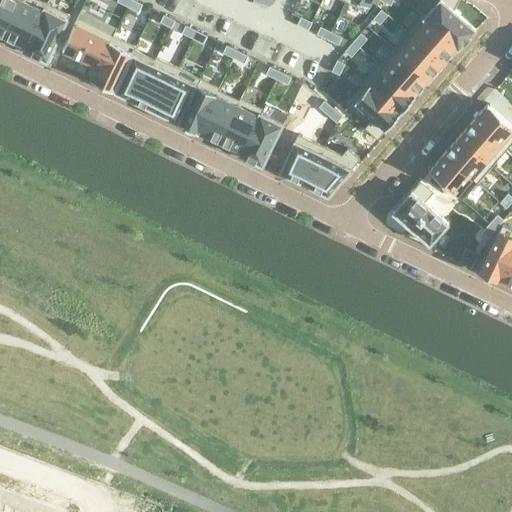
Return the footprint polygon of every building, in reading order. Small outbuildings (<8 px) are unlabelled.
[(0,0),(0,34),(4,37),(22,0),(0,0)] [(40,0),(22,0),(4,37),(25,47),(26,48),(47,3),(40,0)] [(130,0),(128,6),(138,12),(142,4),(133,0),(130,0)] [(346,0),(346,2),(366,12),(371,0),(346,0)] [(439,0),(425,17),(424,18),(458,47),(457,48),(459,49),(459,48),(476,30),(454,10),(458,0),(439,0)] [(25,47),(24,49),(25,50),(47,61),(70,14),(48,4),(47,3),(26,48),(25,47)] [(382,9),(374,18),(379,23),(387,14),(382,9)] [(81,10),(63,48),(98,65),(99,66),(114,36),(113,36),(101,30),(105,22),(81,10)] [(164,14),(160,22),(171,27),(175,20),(164,14)] [(423,16),(408,33),(443,63),(457,48),(458,47),(424,18),(425,17),(423,16)] [(301,17),(298,24),(308,29),(312,22),(301,17)] [(186,25),(182,32),(193,37),(196,30),(186,25)] [(321,26),(317,33),(328,39),(331,31),(321,26)] [(196,30),(193,37),(203,43),(207,35),(196,30)] [(331,31),(328,39),(338,44),(342,37),(331,31)] [(361,33),(353,42),(359,47),(367,38),(361,33)] [(408,33),(394,49),(429,79),(443,63),(408,33)] [(98,65),(91,80),(114,91),(115,91),(114,90),(134,49),(135,49),(136,46),(135,46),(113,35),(113,36),(114,36),(99,66),(98,65)] [(353,42),(345,50),(351,56),(359,47),(353,42)] [(227,45),(223,52),(234,57),(237,50),(227,45)] [(134,49),(114,90),(115,91),(135,101),(156,59),(155,59),(135,49),(134,49)] [(381,64),(380,65),(415,96),(416,95),(429,79),(394,49),(381,64)] [(237,50),(234,57),(244,63),(248,55),(237,50)] [(156,59),(135,101),(157,111),(178,67),(157,57),(156,56),(155,59),(156,59)] [(337,60),(332,70),(339,74),(344,63),(337,60)] [(378,64),(363,80),(365,82),(366,81),(401,112),(415,96),(416,95),(415,96),(380,65),(381,64),(379,62),(379,63),(378,64)] [(270,66),(266,73),(277,78),(280,71),(270,66)] [(178,67),(157,111),(177,121),(178,122),(200,78),(178,67)] [(280,71),(277,78),(287,84),(291,76),(280,71)] [(177,121),(177,122),(178,123),(198,132),(199,133),(199,132),(198,131),(218,90),(219,90),(220,88),(219,87),(200,78),(178,122),(177,121)] [(365,82),(351,98),(373,118),(365,128),(378,139),(401,112),(366,81),(365,82)] [(218,90),(198,131),(199,132),(219,142),(220,142),(240,100),(239,100),(219,90),(218,90)] [(240,100),(220,142),(240,152),(241,152),(260,112),(261,113),(263,109),(262,108),(241,98),(240,98),(239,100),(240,100)] [(324,100),(319,106),(328,114),(333,108),(324,100)] [(511,125),(488,104),(473,121),(500,145),(511,131),(511,125)] [(333,108),(328,114),(337,122),(342,116),(333,108)] [(240,152),(239,154),(262,166),(283,123),(261,113),(260,112),(241,152),(240,152)] [(473,121),(459,137),(486,161),(500,145),(473,121)] [(298,134),(280,171),(306,184),(325,147),(298,134)] [(459,137),(444,153),(472,177),(486,161),(459,137)] [(325,147),(306,184),(307,184),(328,195),(352,168),(351,168),(360,159),(348,148),(342,155),(325,147)] [(444,153),(429,170),(457,195),(472,177),(444,153)] [(421,180),(393,212),(430,244),(449,222),(425,202),(434,192),(421,180)] [(511,196),(508,193),(500,202),(506,207),(511,200),(511,196)] [(500,202),(492,211),(498,216),(506,207),(500,202)] [(511,229),(502,225),(481,269),(503,280),(511,262),(511,229)] [(465,252),(457,261),(463,266),(471,257),(465,252)] [(511,262),(503,280),(511,284),(511,262)] [(0,491),(0,511),(18,511),(22,504),(9,500),(11,495),(0,491)]
